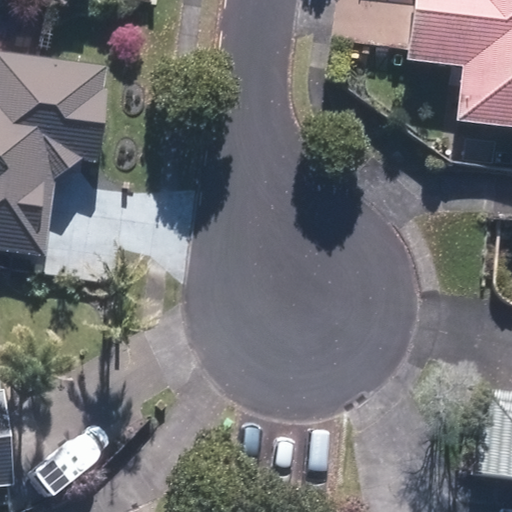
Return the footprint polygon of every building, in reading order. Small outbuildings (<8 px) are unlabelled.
[(511,137),(511,0),(402,0),(401,19),(395,67),(450,74),(443,129),(511,137)] [(0,256),(35,261),(42,206),(45,184),(71,165),(88,168),(98,92),(94,91),(97,70),(0,56),(0,256)] [(102,248),(40,244),(39,260),(38,279),(100,283),(102,248)] [(0,482),(14,481),(9,436),(5,388),(0,388),(0,482)] [(511,398),(470,393),(457,479),(511,487),(511,398)]
